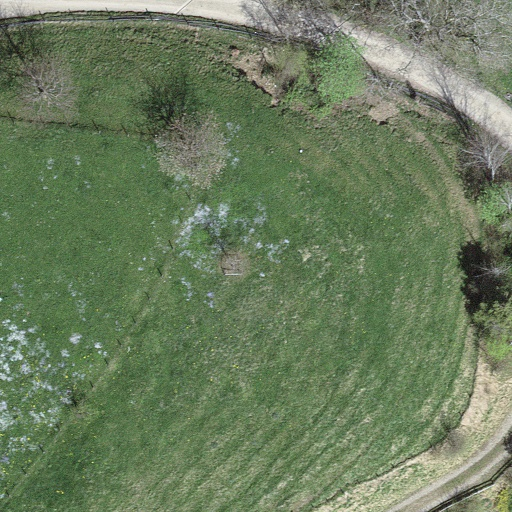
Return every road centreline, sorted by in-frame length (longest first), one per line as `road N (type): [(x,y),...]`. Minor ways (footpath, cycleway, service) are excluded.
road 1 (track): [(191,0),(339,35),(409,64),(511,128)]
road 2 (track): [(402,511),(462,479),(511,435)]
